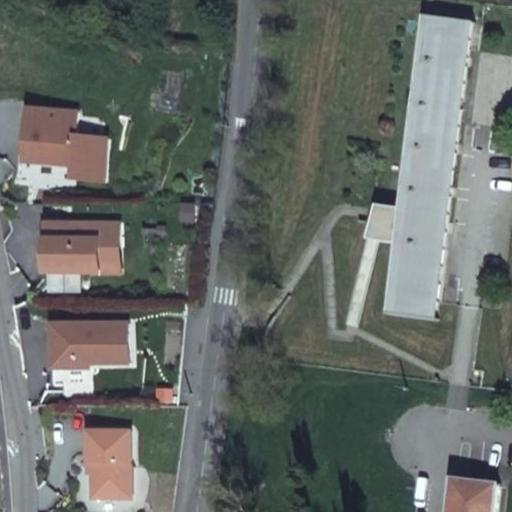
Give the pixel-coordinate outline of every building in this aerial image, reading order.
[(433,56),(438,16),(432,15),(408,208),(406,219),(405,226),(410,227),(417,178),(425,112),(433,56)] [(477,21),(438,16),(433,56),(425,112),(417,178),(410,227),(405,226),(403,242),(401,256),(394,313),(423,317),(439,318),(471,77),(477,21)] [(84,110),(34,107),(32,139),(25,144),(23,172),(109,179),(113,135),(82,133),(84,110)] [(403,242),(405,226),(406,219),(408,208),(383,205),(373,237),(403,242)] [(124,221),(53,221),(53,270),(106,270),(106,244),(125,244),(124,221)] [(106,244),(106,270),(125,269),(125,244),(106,244)] [(133,320),(58,321),(59,365),(87,365),(87,361),(134,360),(133,320)] [(137,429),(94,429),(95,462),(99,461),(99,496),(137,496),(137,429)] [(499,511),(503,485),(494,484),(459,481),(455,511),(499,511)]
